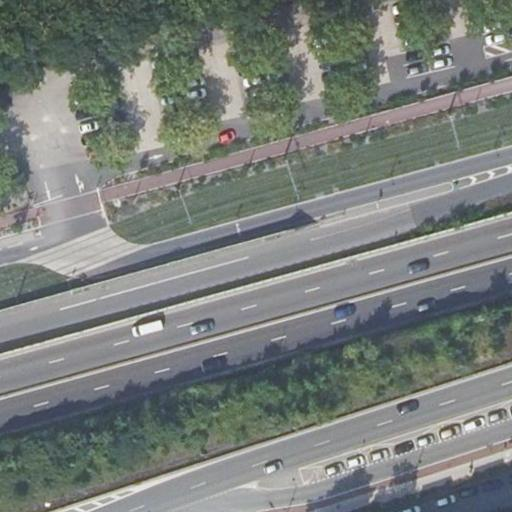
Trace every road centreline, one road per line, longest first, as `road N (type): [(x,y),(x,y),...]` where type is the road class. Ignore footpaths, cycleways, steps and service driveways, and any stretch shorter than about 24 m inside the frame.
road 1 (motorway): [(511,180),(0,334)]
road 2 (motorway): [(511,233),(0,375)]
road 3 (motorway): [(0,421),(511,280)]
road 4 (primary): [(511,154),(142,255),(63,243),(0,256)]
road 5 (primary): [(155,501),(511,377)]
